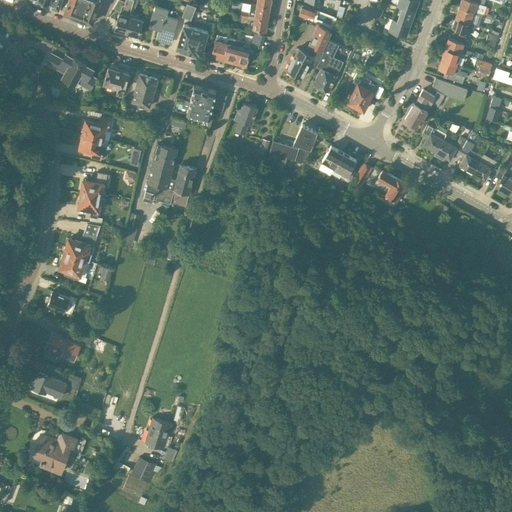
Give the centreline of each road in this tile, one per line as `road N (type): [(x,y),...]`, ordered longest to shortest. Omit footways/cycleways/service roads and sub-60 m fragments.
road 1 (track): [(80,511),(125,436),(234,80)]
road 2 (secondary): [(30,274),(48,223),(51,160),(34,93),(0,50)]
road 3 (tertiary): [(268,92),(95,37)]
road 4 (unknown): [(175,62),(139,177),(149,223)]
road 5 (tertiary): [(511,227),(368,142)]
road 6 (residential): [(368,142),(420,52),(438,0)]
